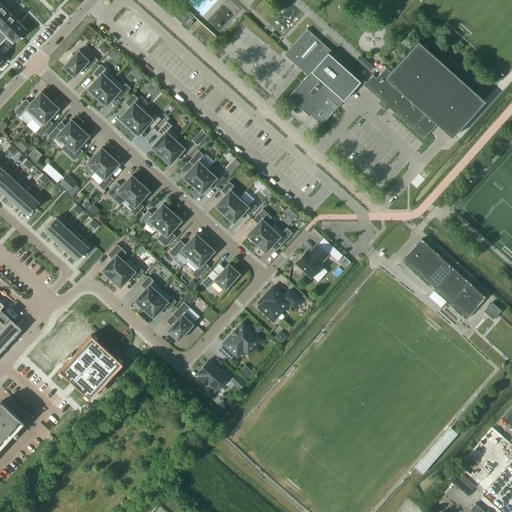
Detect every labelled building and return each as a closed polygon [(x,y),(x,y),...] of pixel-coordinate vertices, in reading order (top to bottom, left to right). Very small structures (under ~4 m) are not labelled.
[(176,0),(180,4),(178,7),(180,10),(189,17),(191,19),(194,16),(181,4),(184,0),(176,0)] [(0,20),(9,12),(0,3),(0,20)] [(174,16),(182,23),(183,24),(189,17),(180,10),(174,16)] [(0,37),(17,20),(9,12),(0,20),(0,37)] [(17,20),(0,37),(0,44),(6,38),(12,44),(26,29),(17,20)] [(292,46),(284,54),(307,75),(288,97),(297,105),(293,110),(297,114),(302,109),(310,116),(322,102),(333,112),(339,106),(360,82),(364,85),(366,82),(358,75),(320,41),(317,38),(307,29),(292,46)] [(373,75),(366,82),(364,85),(380,100),(379,101),(384,105),(382,107),(387,111),(390,108),(424,139),(437,124),(452,137),(485,101),(476,92),(481,86),(450,57),(444,64),(418,41),(391,71),(386,67),(376,78),(373,75)] [(68,61),(63,66),(74,76),(84,65),(89,70),(98,60),(92,55),(89,58),(79,49),(74,55),(72,54),(67,60),(68,61)] [(118,54),(112,49),(108,55),(111,57),(115,56),(118,54)] [(101,64),(93,73),(98,78),(87,89),(97,97),(114,78),(106,70),(106,69),(101,64)] [(139,81),(143,77),(138,72),(134,77),(139,81)] [(123,86),(114,78),(97,97),(106,105),(116,94),(121,99),(131,88),(125,83),(123,86)] [(26,99),(14,112),(28,124),(32,119),(33,117),(33,118),(50,100),(41,92),(31,103),(26,99)] [(125,103),(130,107),(119,118),(129,126),(145,109),(136,101),(138,98),(133,94),(125,103)] [(33,117),(32,119),(40,127),(36,131),(41,136),(53,124),(48,119),(58,108),(50,100),(33,118),(33,117)] [(153,117),(145,109),(129,126),(138,135),(148,124),(153,128),(161,119),(156,114),(153,117)] [(80,128),(71,120),(61,131),(56,127),(48,136),(53,140),(54,140),(62,147),(66,144),(65,143),(80,128)] [(151,147),(161,156),(175,140),(178,137),(170,128),(172,126),(167,121),(157,132),(161,136),(151,147)] [(88,136),(80,128),(65,143),(66,144),(70,148),(66,152),(75,160),(83,151),(78,147),(88,136)] [(201,128),(192,139),(198,144),(207,134),(201,128)] [(175,140),(161,156),(170,164),(184,148),(175,140)] [(87,163),(83,167),(92,175),(96,171),(110,155),(101,147),(87,163)] [(35,148),(29,155),(35,160),(41,153),(35,148)] [(193,165),(183,176),(192,185),(207,169),(215,161),(206,153),(204,155),(199,150),(189,161),(193,165)] [(119,163),(110,155),(96,171),(104,179),(98,185),(103,190),(113,179),(109,175),(119,163)] [(230,164),(225,169),(231,174),(236,169),(230,164)] [(207,169),(192,185),(202,193),(212,182),(217,187),(226,178),(215,168),(211,173),(207,169)] [(6,172),(0,179),(0,189),(3,192),(14,180),(6,172)] [(58,183),(63,177),(58,172),(53,178),(58,183)] [(75,182),(66,174),(58,183),(67,191),(75,182)] [(117,182),(107,193),(120,205),(122,202),(140,183),(132,175),(122,186),(117,182)] [(14,180),(3,192),(11,200),(23,187),(14,180)] [(225,195),(215,206),(224,214),(240,197),(232,189),(234,186),(229,181),(221,190),(225,195)] [(149,191),(140,183),(122,202),(131,210),(130,211),(135,216),(143,207),(139,202),(149,191)] [(23,187),(11,200),(19,207),(31,194),(23,187)] [(31,194),(19,207),(27,215),(39,202),(31,194)] [(240,197),(224,214),(234,222),(244,211),(248,216),(257,207),(251,202),(249,204),(240,197)] [(83,204),(87,209),(91,205),(86,201),(83,204)] [(146,223),(154,232),(156,230),(156,229),(172,212),(163,204),(152,215),(148,210),(140,219),(145,224),(146,223)] [(93,205),(88,210),(95,216),(100,211),(93,205)] [(284,212),(292,219),(296,214),(288,207),(284,212)] [(247,235),(256,243),(272,226),(272,225),(268,221),(271,217),(263,209),(253,219),(257,224),(247,235)] [(181,220),(172,212),(156,229),(156,230),(161,234),(157,238),(166,247),(175,236),(171,232),(181,220)] [(56,217),(44,230),(52,238),(64,225),(56,217)] [(272,226),(256,243),(265,252),(276,241),(281,245),(292,233),(287,227),(283,232),(274,224),(272,225),(272,226)] [(64,225),(52,238),(60,245),(72,232),(64,225)] [(72,232),(60,245),(69,252),(80,240),(72,232)] [(180,240),(168,252),(174,258),(174,259),(182,266),(187,261),(205,242),(196,234),(185,245),(180,240)] [(421,239),(401,261),(466,319),(486,297),(421,239)] [(80,240),(69,252),(77,260),(88,247),(80,240)] [(214,251),(205,242),(187,261),(196,269),(192,274),(197,279),(208,266),(204,262),(214,251)] [(102,270),(111,278),(125,263),(125,262),(120,258),(126,252),(117,244),(107,255),(112,259),(102,270)] [(306,251),(296,262),(312,277),(322,266),(319,263),(327,254),(317,245),(309,254),(306,251)] [(334,247),(329,253),(338,261),(343,255),(334,247)] [(138,266),(137,267),(128,259),(125,262),(125,263),(111,278),(120,287),(130,276),(135,280),(143,271),(138,266)] [(201,282),(207,288),(215,280),(225,289),(226,287),(228,289),(234,281),(233,280),(239,273),(228,264),(218,275),(213,270),(201,282)] [(135,300),(144,309),(161,289),(153,281),(154,281),(148,276),(140,285),(145,289),(135,300)] [(264,302),(259,307),(273,320),(289,302),(295,307),(301,300),(290,290),(284,296),(273,287),(267,294),(261,300),(264,302)] [(171,296),(170,297),(161,289),(144,309),(153,317),(163,306),(168,310),(176,301),(171,296)] [(186,298),(192,303),(197,297),(191,292),(186,298)] [(0,351),(21,329),(9,317),(0,309),(4,305),(0,301),(0,351)] [(184,333),(186,335),(192,327),(191,326),(196,321),(186,312),(190,307),(184,302),(172,314),(178,319),(168,330),(178,340),(184,333)] [(493,302),(484,311),(493,319),(501,310),(493,302)] [(232,335),(224,344),(232,351),(227,357),(230,360),(235,354),(240,350),(244,349),(248,353),(260,340),(254,334),(255,334),(249,329),(242,323),(237,329),(237,328),(231,334),(232,335)] [(280,330),(275,337),(281,342),(286,336),(280,330)] [(91,334),(58,370),(90,399),(123,363),(91,334)] [(197,372),(201,376),(199,378),(206,384),(208,382),(216,390),(229,376),(221,368),(220,370),(209,360),(197,372)] [(245,373),(249,377),(254,372),(249,368),(245,373)] [(234,383),(240,389),(245,383),(239,378),(234,383)] [(0,449),(25,422),(2,401),(0,402),(0,449)] [(429,472),(463,431),(452,422),(418,463),(429,472)] [(472,511),(484,511),(485,511),(475,503),(470,510),(472,511)]
